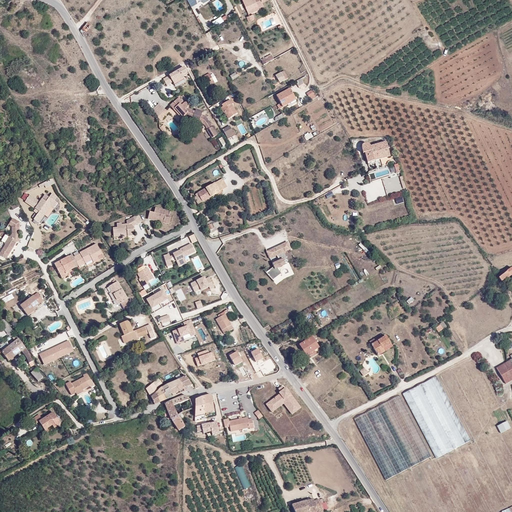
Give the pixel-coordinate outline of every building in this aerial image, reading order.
[(257,5),(258,8),(263,6),(262,2),(264,2),(262,0),(242,0),(247,10),(257,5)] [(87,22),(82,28),(86,31),(91,25),(87,22)] [(86,31),(82,28),(80,31),(84,38),(88,32),(86,31)] [(267,63),(275,59),(272,54),(265,58),(267,63)] [(184,78),(183,77),(182,75),(187,72),(184,67),(163,79),(167,85),(173,82),(174,84),(184,78)] [(289,78),(284,71),(275,76),(279,83),(289,78)] [(215,83),(210,75),(206,78),(211,85),(215,83)] [(298,87),(305,84),(301,77),(295,81),(298,87)] [(296,100),(290,89),(277,96),(283,107),(296,100)] [(184,103),(179,98),(170,106),(181,118),(183,116),(199,122),(203,111),(196,109),(195,112),(186,108),(188,106),(188,105),(187,103),(186,103),(185,103),(184,103)] [(233,103),(230,100),(221,105),(223,107),(220,109),(224,115),(225,114),(228,119),(237,113),(231,105),(233,103)] [(157,117),(161,121),(169,113),(165,109),(165,110),(159,103),(152,110),(157,117)] [(171,134),(163,125),(159,128),(167,137),(171,134)] [(215,138),(220,135),(214,126),(210,129),(215,138)] [(235,135),(229,126),(223,130),(227,139),(235,135)] [(365,153),(367,163),(390,157),(386,142),(370,146),(368,144),(367,144),(365,144),(363,144),(362,146),(362,149),(363,153),(365,153)] [(45,185),(46,187),(55,183),(52,178),(44,182),(45,185)] [(222,178),(218,181),(223,190),(227,187),(222,178)] [(223,190),(218,181),(214,183),(220,192),(223,190)] [(220,192),(214,183),(195,194),(200,203),(202,201),(203,202),(220,192)] [(25,202),(36,209),(40,212),(38,214),(34,219),(39,223),(51,206),(55,208),(58,203),(54,201),(57,197),(52,193),(50,197),(46,195),(40,202),(30,195),(25,202)] [(17,201),(10,204),(13,210),(20,206),(17,201)] [(163,221),(163,223),(169,225),(171,216),(169,215),(170,211),(155,208),(154,213),(150,212),(148,219),(153,221),(154,218),(163,221)] [(133,216),(137,223),(142,221),(138,214),(133,216)] [(127,226),(133,225),(137,223),(133,216),(126,220),(127,224),(127,226)] [(0,254),(7,259),(13,249),(14,246),(17,242),(19,242),(19,222),(12,218),(8,224),(12,227),(12,234),(10,236),(8,235),(3,243),(5,244),(0,253),(0,254)] [(217,230),(213,220),(206,223),(211,233),(217,230)] [(127,234),(127,236),(134,236),(133,225),(127,226),(127,224),(122,224),(122,223),(117,223),(117,227),(113,228),(113,235),(127,234)] [(97,257),(102,254),(96,244),(80,253),(80,254),(74,257),(72,254),(54,264),(62,279),(68,276),(67,274),(66,272),(71,270),(78,266),(79,267),(92,260),(94,264),(104,259),(103,257),(99,260),(97,257)] [(180,251),(173,254),(174,256),(173,256),(174,258),(171,259),(170,257),(169,255),(164,257),(167,267),(173,265),(172,262),(176,261),(177,263),(185,259),(184,257),(195,251),(191,244),(180,249),(180,251)] [(285,264),(283,259),(272,264),(275,269),(285,264)] [(143,287),(147,284),(146,283),(149,281),(153,278),(147,268),(146,269),(144,266),(135,271),(140,278),(138,280),(143,287)] [(511,275),(511,268),(499,278),(501,282),(511,275)] [(198,294),(215,289),(212,278),(195,282),(195,283),(176,289),(180,301),(188,299),(187,294),(197,291),(198,294)] [(128,299),(118,281),(116,282),(114,280),(112,281),(114,283),(109,286),(112,291),(113,291),(118,300),(116,301),(118,305),(121,303),(125,310),(132,307),(127,299),(128,299)] [(164,289),(147,300),(152,309),(169,299),(164,289)] [(40,304),(43,301),(37,292),(20,306),(28,316),(34,311),(33,309),(40,304)] [(233,328),(225,314),(222,316),(220,313),(218,315),(219,317),(216,319),(224,334),(233,328)] [(165,317),(160,319),(161,320),(162,322),(162,324),(171,321),(169,316),(165,317)] [(8,333),(12,330),(4,319),(0,321),(0,322),(1,324),(4,328),(8,333)] [(124,344),(133,340),(138,337),(141,336),(138,329),(133,331),(128,320),(119,324),(124,336),(122,337),(124,344)] [(290,324),(293,329),(301,325),(302,325),(299,320),(290,324)] [(146,326),(138,329),(141,336),(149,333),(147,329),(146,327),(146,326)] [(319,348),(312,336),(299,345),(306,356),(319,348)] [(371,345),(376,352),(383,348),(391,343),(386,336),(371,345)] [(22,351),(25,348),(18,339),(8,347),(15,356),(22,351)] [(70,342),(39,354),(44,366),(75,353),(70,342)] [(15,356),(8,347),(2,352),(9,361),(15,356)] [(29,353),(25,348),(22,351),(26,357),(29,363),(32,361),(29,353)] [(263,357),(258,348),(251,352),(256,361),(263,357)] [(208,351),(197,354),(201,367),(217,362),(214,353),(210,354),(208,351)] [(228,355),(235,365),(242,361),(237,352),(233,354),(232,352),(228,355)] [(496,368),(506,384),(511,379),(511,354),(510,356),(511,358),(496,368)] [(497,426),(506,421),(507,421),(474,357),(440,374),(473,438),(497,426)] [(363,377),(368,372),(365,368),(359,372),(363,377)] [(43,377),(36,369),(31,373),(38,381),(43,377)] [(76,393),(82,390),(89,386),(90,388),(93,386),(87,373),(83,375),(84,377),(71,383),(70,381),(66,384),(72,395),(76,393)] [(184,387),(191,384),(185,375),(179,379),(166,385),(169,390),(177,387),(183,384),(184,387)] [(402,394),(436,458),(470,441),(437,376),(402,394)] [(162,383),(159,378),(146,388),(151,396),(154,404),(160,401),(156,392),(158,390),(157,388),(162,383)] [(186,391),(184,387),(183,384),(177,387),(180,393),(186,391)] [(161,387),(165,399),(172,396),(169,390),(166,385),(161,387)] [(156,392),(160,401),(165,399),(161,387),(158,390),(156,392)] [(169,390),(172,396),(173,397),(180,393),(177,387),(169,390)] [(298,404),(292,396),(291,397),(289,395),(290,394),(285,388),(284,389),(280,391),(279,392),(280,393),(274,398),(278,403),(284,399),(291,409),(298,404)] [(205,412),(214,410),(210,394),(204,396),(204,398),(205,405),(205,409),(205,412)] [(399,395),(354,419),(386,480),(431,456),(425,444),(399,395)] [(173,408),(188,400),(187,396),(180,396),(174,399),(175,403),(172,405),(173,408)] [(204,398),(204,396),(201,396),(195,399),(195,421),(205,419),(205,412),(205,409),(205,405),(204,398)] [(300,407),(298,404),(291,409),(284,399),(278,403),(274,398),(270,400),(276,408),(283,403),(291,414),(300,407)] [(270,400),(266,404),(271,411),(276,408),(270,400)] [(164,404),(170,419),(177,416),(173,408),(172,405),(171,401),(164,404)] [(52,426),(54,428),(61,424),(53,412),(42,419),(38,414),(33,419),(35,422),(38,421),(39,422),(47,434),(50,432),(48,429),(52,426)] [(181,420),(177,416),(170,419),(178,431),(184,427),(181,420)] [(228,419),(223,420),(224,427),(229,426),(230,431),(250,427),(250,428),(254,427),(252,418),(248,419),(247,417),(229,421),(228,419)] [(510,428),(506,421),(497,426),(501,433),(510,428)] [(209,423),(199,425),(200,431),(202,431),(203,433),(211,431),(212,435),(219,433),(216,422),(209,424),(209,423)] [(242,465),(235,468),(245,489),(252,486),(242,465)] [(323,511),(319,499),(314,501),(314,499),(292,505),(294,511),(323,511)]
